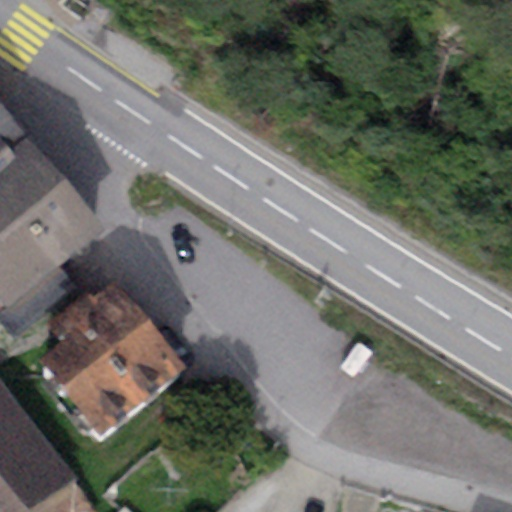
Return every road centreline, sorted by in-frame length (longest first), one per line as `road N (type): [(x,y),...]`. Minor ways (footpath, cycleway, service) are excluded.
road 1 (residential): [(511,509),(334,462),(238,399),(183,337),(113,216),(94,161),(103,93)]
road 2 (primary): [(511,356),(103,93)]
road 3 (primary): [(103,93),(0,26)]
